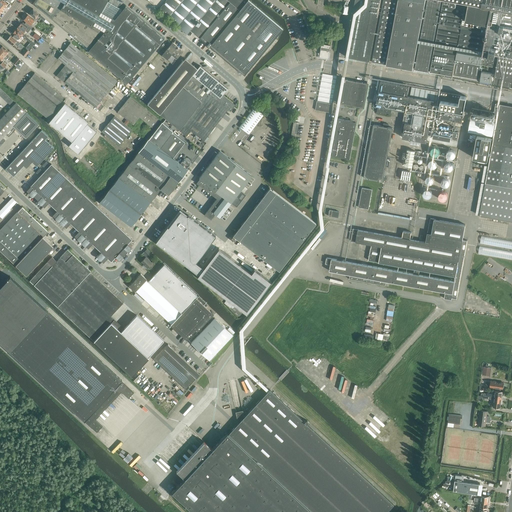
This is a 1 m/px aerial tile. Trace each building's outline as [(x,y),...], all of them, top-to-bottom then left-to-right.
[(107,0),(35,0),(33,3),(38,8),(38,7),(89,49),(88,50),(122,78),(121,79),(126,83),(164,38),(125,6),(122,9),(107,1),(107,0)] [(239,9),(247,0),(166,0),(158,10),(187,34),(191,30),(200,38),(200,37),(230,1),(239,9)] [(241,72),(244,75),(282,29),(248,0),(247,0),(239,9),(230,1),(200,37),(207,44),(206,45),(208,47),(210,46),(215,50),(216,49),(219,47),(221,54),(225,53),(227,59),(231,58),(234,64),(237,63),(241,72)] [(511,0),(355,0),(345,56),(370,61),(370,60),(372,60),(372,61),(413,69),(413,67),(415,68),(415,69),(428,72),(429,70),(430,70),(430,72),(452,76),(480,81),(479,83),(480,83),(480,81),(489,83),(489,84),(490,84),(490,83),(493,84),(493,85),(493,84),(511,87),(511,58),(507,58),(508,53),(511,53),(511,0)] [(39,14),(33,9),(29,13),(35,18),(39,14)] [(24,19),(24,20),(26,22),(25,24),(31,29),(32,27),(30,25),(34,20),(28,15),(26,17),(25,17),(24,18),(24,19)] [(25,30),(28,33),(31,29),(25,24),(23,22),(22,24),(21,23),(17,28),(23,33),(25,30)] [(13,32),(13,33),(19,38),(22,35),(30,42),(33,44),(35,43),(17,28),(16,30),(15,30),(14,30),(13,31),(13,32)] [(7,40),(12,45),(15,43),(18,46),(20,44),(10,36),(7,40)] [(172,42),(172,43),(162,55),(172,64),(175,61),(174,60),(175,58),(176,59),(183,52),(178,47),(177,48),(178,46),(172,42)] [(57,76),(68,85),(67,87),(70,89),(71,88),(95,107),(111,89),(117,81),(81,51),(82,50),(79,48),(78,49),(70,43),(58,59),(65,65),(57,76)] [(320,54),(320,57),(328,58),(329,52),(330,46),(322,44),(320,52),(320,54)] [(2,46),(0,48),(0,51),(5,56),(6,56),(7,57),(9,56),(7,54),(9,51),(2,46)] [(17,57),(12,62),(15,65),(20,60),(17,57)] [(190,130),(202,139),(204,141),(228,109),(230,111),(235,105),(234,104),(227,99),(222,95),(227,88),(200,65),(197,69),(190,62),(185,58),(167,80),(164,83),(147,104),(160,114),(180,130),(180,131),(186,136),(190,130)] [(48,119),(65,98),(35,73),(18,94),(48,119)] [(323,73),(317,101),(332,104),(337,76),(323,73)] [(337,103),(360,107),(364,108),(369,84),(341,79),(337,103)] [(381,81),(376,106),(405,111),(401,132),(404,132),(403,137),(413,139),(418,140),(427,142),(431,116),(444,118),(445,119),(449,119),(462,122),(463,112),(464,112),(467,96),(466,96),(460,95),(441,92),(412,87),(410,96),(408,96),(409,86),(381,81)] [(118,111),(133,124),(139,117),(152,127),(159,119),(130,96),(118,111)] [(332,104),(317,101),(315,110),(330,113),(332,104)] [(26,112),(16,103),(0,119),(0,145),(2,144),(1,143),(2,142),(0,140),(9,130),(11,132),(15,128),(13,127),(13,126),(26,112)] [(69,145),(78,153),(96,131),(87,124),(88,122),(65,103),(49,122),(72,141),(69,145)] [(500,104),(499,109),(498,113),(472,108),(470,117),(479,118),(479,119),(471,118),(468,132),(493,136),(493,134),(494,135),(491,154),(489,154),(492,138),(477,135),(473,157),(488,160),(488,158),(490,159),(482,204),(480,215),(511,221),(511,107),(500,105),(500,104)] [(239,127),(249,134),(264,114),(255,106),(239,127)] [(26,112),(13,126),(26,138),(39,124),(26,112)] [(102,131),(119,146),(132,130),(126,125),(129,121),(127,119),(124,123),(114,116),(102,131)] [(338,118),(332,152),(331,156),(350,159),(357,123),(350,122),(350,121),(338,118)] [(148,139),(139,151),(178,182),(188,170),(173,158),(185,142),(172,132),(173,131),(162,122),(148,139)] [(364,178),(383,181),(393,128),(388,127),(389,124),(384,123),(383,126),(374,124),(364,178)] [(16,158),(24,165),(26,167),(32,162),(36,166),(54,147),(45,139),(48,136),(42,130),(16,158)] [(405,165),(412,167),(415,151),(408,150),(405,165)] [(455,150),(447,150),(448,159),(455,158),(455,150)] [(178,182),(139,151),(129,165),(160,189),(168,195),(178,182)] [(200,178),(197,183),(217,198),(204,214),(211,219),(215,214),(219,217),(231,202),(236,206),(245,195),(240,190),(252,175),(220,151),(199,178),(200,178)] [(24,165),(16,158),(5,168),(14,176),(24,165)] [(180,163),(187,168),(189,164),(183,160),(180,163)] [(31,186),(27,191),(33,197),(34,196),(38,200),(62,174),(63,172),(60,169),(59,171),(51,164),(46,170),(31,186)] [(129,165),(119,177),(151,202),(160,189),(129,165)] [(401,179),(410,181),(411,172),(402,171),(401,179)] [(62,174),(38,200),(37,201),(44,207),(48,203),(53,207),(73,185),(73,184),(74,183),(72,181),(71,182),(68,179),(69,178),(66,176),(65,177),(62,174)] [(151,202),(119,177),(109,190),(141,214),(151,202)] [(448,187),(451,179),(443,177),(441,184),(448,187)] [(53,215),(59,221),(84,195),(73,185),(53,207),(57,211),(53,215)] [(233,236),(279,271),(316,223),(270,188),(233,236)] [(358,207),(369,209),(372,189),(362,188),(358,207)] [(425,188),(424,196),(431,197),(432,189),(425,188)] [(109,190),(99,203),(131,227),(141,214),(109,190)] [(447,191),(439,191),(439,199),(448,199),(447,191)] [(70,223),(75,227),(95,205),(84,195),(59,221),(66,228),(70,223)] [(0,210),(0,216),(2,218),(11,209),(10,209),(17,202),(12,197),(0,210)] [(75,236),(84,245),(109,218),(95,205),(75,227),(79,231),(75,236)] [(43,236),(48,231),(47,231),(32,216),(29,214),(26,210),(25,210),(22,207),(13,217),(0,229),(0,250),(26,275),(53,246),(51,248),(41,239),(43,237),(42,237),(43,236)] [(167,226),(155,242),(198,274),(197,276),(244,311),(245,312),(246,313),(271,281),(270,281),(269,280),(254,269),(251,273),(218,248),(203,268),(196,262),(215,236),(188,215),(188,216),(180,210),(168,227),(167,226)] [(92,244),(101,252),(121,230),(109,218),(84,245),(88,248),(92,244)] [(327,257),(326,263),(331,264),(329,271),(350,274),(349,279),(360,281),(385,286),(386,281),(435,290),(444,292),(445,292),(444,298),(451,300),(452,298),(457,299),(468,241),(463,240),(465,225),(430,218),(426,241),(426,242),(410,239),(410,238),(412,233),(412,232),(405,231),(403,231),(402,237),(402,238),(360,230),(358,229),(353,229),(351,241),(356,242),(356,241),(360,242),(372,244),(371,248),(369,260),(414,269),(413,274),(368,265),(360,264),(327,257)] [(101,252),(96,256),(103,263),(107,258),(118,247),(128,236),(121,230),(101,252)] [(128,236),(118,247),(125,254),(132,247),(128,244),(132,239),(128,236)] [(480,244),(511,249),(511,241),(481,236),(480,244)] [(478,254),(511,260),(511,251),(480,246),(478,254)] [(118,247),(107,258),(111,262),(115,257),(119,261),(125,254),(118,247)] [(149,250),(142,257),(153,267),(160,260),(149,250)] [(153,276),(148,282),(181,313),(196,298),(198,296),(164,264),(157,272),(153,276)] [(148,280),(151,277),(150,276),(149,276),(147,274),(149,272),(146,269),(142,273),(148,280)] [(129,286),(135,292),(136,291),(145,300),(150,304),(152,306),(153,308),(160,314),(163,316),(164,317),(166,319),(168,321),(169,322),(171,324),(170,325),(172,326),(180,334),(182,336),(184,338),(186,340),(196,330),(212,313),(210,312),(210,311),(211,309),(208,307),(207,308),(201,303),(201,302),(206,307),(207,305),(208,305),(199,296),(198,296),(197,298),(200,302),(196,298),(181,313),(148,282),(146,280),(147,279),(141,274),(140,274),(141,274),(129,286)] [(386,320),(392,321),(395,305),(389,304),(388,308),(386,320)] [(122,380),(47,311),(9,350),(84,420),(122,380)] [(214,315),(212,313),(196,330),(198,332),(214,315)] [(111,322),(94,341),(131,376),(149,358),(148,357),(163,341),(164,340),(162,339),(162,338),(160,337),(158,335),(156,333),(155,332),(153,330),(151,328),(149,327),(148,325),(146,324),(144,322),(142,320),(141,319),(139,317),(137,315),(136,315),(121,332),(111,322)] [(191,343),(210,360),(233,335),(215,318),(191,343)] [(153,359),(154,359),(185,389),(200,374),(199,374),(168,344),(153,359)] [(491,372),(492,368),(483,366),(482,375),(488,376),(488,371),(491,372)] [(385,511),(393,504),(269,389),(267,392),(244,416),(243,413),(236,414),(238,423),(228,433),(226,432),(224,433),(225,434),(212,449),(209,447),(182,477),(185,479),(172,492),(193,511),(385,511)] [(501,398),(487,396),(483,395),(483,398),(494,400),(493,407),(500,408),(500,405),(501,398)] [(478,425),(485,426),(487,411),(480,410),(478,425)] [(448,423),(460,424),(461,418),(462,419),(463,416),(449,414),(448,423)] [(176,471),(182,477),(209,447),(202,441),(176,471)] [(464,482),(455,480),(453,490),(463,492),(477,494),(479,484),(464,482)] [(477,501),(474,500),(474,503),(480,504),(480,507),(487,508),(488,502),(477,501)]
